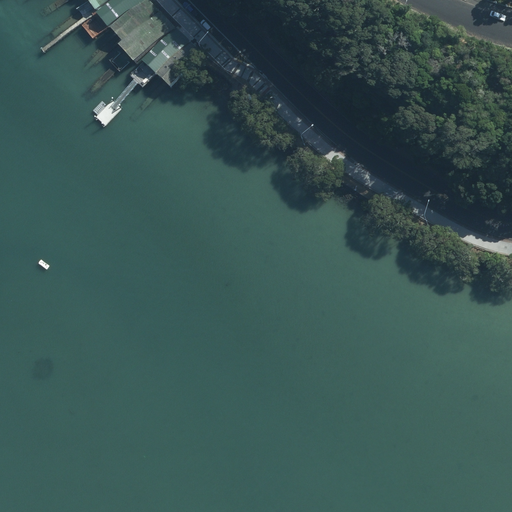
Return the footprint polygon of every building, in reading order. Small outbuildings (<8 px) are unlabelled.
[(99,13),(117,0),(89,0),(95,7),(97,10),(99,13)] [(106,24),(111,31),(147,0),(120,0),(100,17),(106,24)] [(126,45),(161,14),(150,1),(114,31),(120,39),(126,45)] [(130,58),(138,66),(177,30),(162,14),(123,50),(130,58)] [(178,31),(146,64),(154,72),(160,78),(193,45),(178,31)] [(193,45),(160,78),(167,84),(174,92),(207,58),(193,45)]
